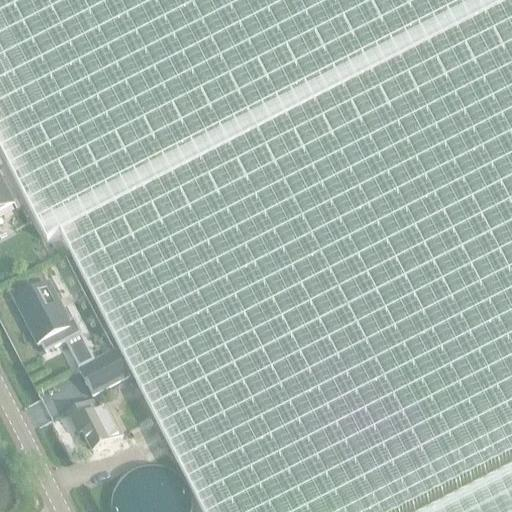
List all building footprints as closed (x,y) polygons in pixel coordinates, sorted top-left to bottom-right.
[(511,0),(0,0),(0,159),(51,257),(65,250),(198,511),(418,511),(511,463),(511,0)] [(0,212),(13,205),(0,180),(0,212)] [(49,285),(15,304),(38,346),(43,344),(47,353),(80,335),(74,323),(71,325),(49,285)] [(116,354),(79,373),(83,380),(92,399),(129,380),(116,354)] [(93,455),(120,441),(105,411),(95,417),(89,405),(68,415),(75,427),(78,426),(93,455)] [(511,511),(511,471),(433,511),(511,511)]
